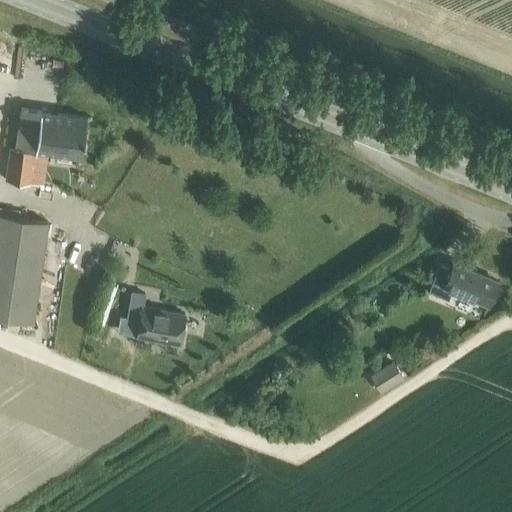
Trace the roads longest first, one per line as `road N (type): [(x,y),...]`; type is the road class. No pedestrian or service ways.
road 1 (secondary): [(511,193),(24,0)]
road 2 (track): [(511,321),(294,458),(148,399)]
road 3 (track): [(511,223),(406,177),(367,148),(371,137)]
